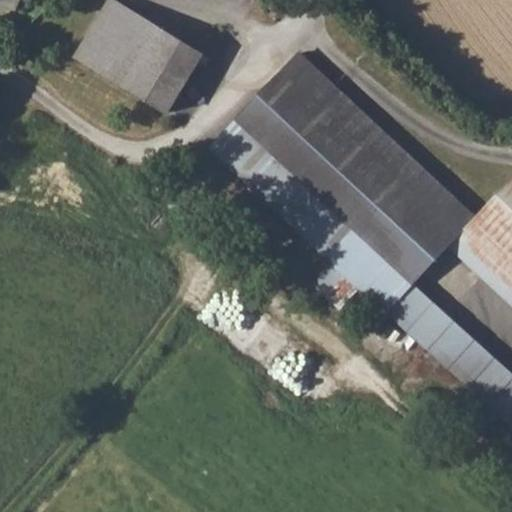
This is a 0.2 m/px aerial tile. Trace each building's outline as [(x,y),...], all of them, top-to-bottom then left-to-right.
[(0,0),(0,2),(24,11),(28,0),(0,0)] [(119,0),(105,0),(75,50),(166,104),(199,48),(119,0)] [(211,144),(391,310),(416,282),(454,241),(479,213),(300,47),(211,144)] [(511,178),(479,213),(454,241),(511,291),(511,178)] [(511,365),(416,282),(391,310),(511,420),(511,365)]
